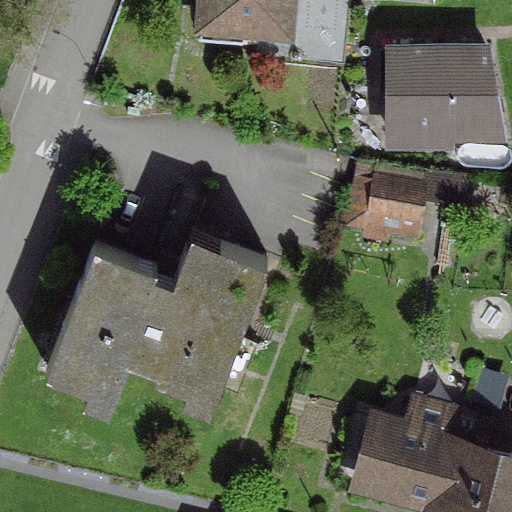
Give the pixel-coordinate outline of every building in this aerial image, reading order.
[(284,33),(286,0),(197,0),(194,40),(238,44),(239,29),(284,33)] [(502,56),(389,58),(391,143),(504,140),(502,56)] [(423,169),(355,162),(338,220),(362,224),(365,208),(415,217),(423,169)] [(164,257),(102,234),(54,363),(122,388),(137,349),(165,360),(162,366),(221,389),(274,250),(198,222),(179,272),(168,269),(161,266),(164,257)] [(436,496),(431,511),(511,511),(511,456),(376,422),(362,477),(436,496)]
